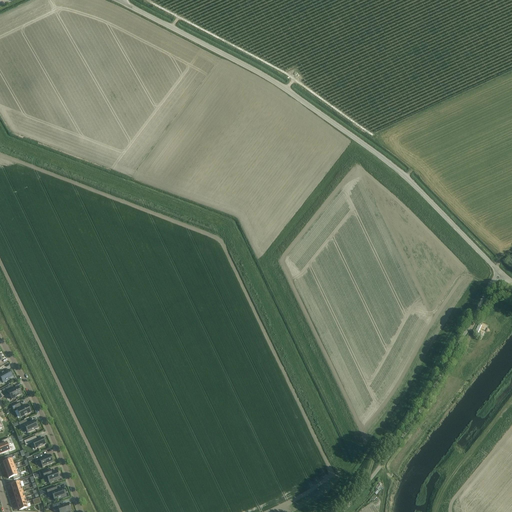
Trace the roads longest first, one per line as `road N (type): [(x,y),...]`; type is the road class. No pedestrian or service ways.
road 1 (unclassified): [(500,273),(403,174),(292,94),(118,0)]
road 2 (unclassified): [(342,511),(412,422),(500,273)]
road 3 (residential): [(0,341),(39,408),(80,511)]
